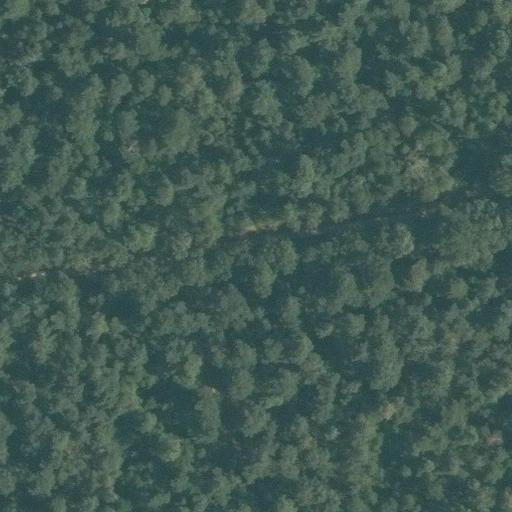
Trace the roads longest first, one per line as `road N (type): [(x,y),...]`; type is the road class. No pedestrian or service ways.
road 1 (track): [(179,263),(511,215)]
road 2 (track): [(41,284),(179,263)]
